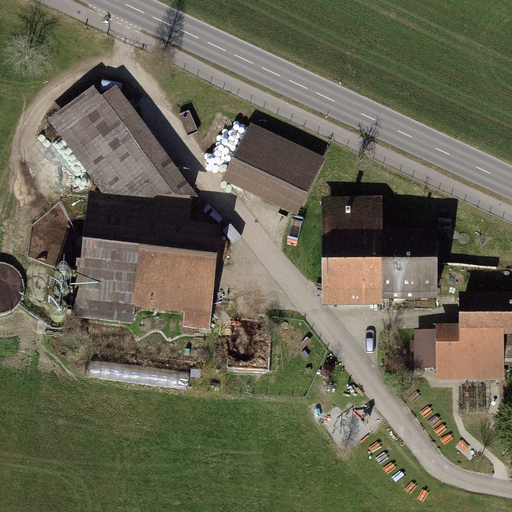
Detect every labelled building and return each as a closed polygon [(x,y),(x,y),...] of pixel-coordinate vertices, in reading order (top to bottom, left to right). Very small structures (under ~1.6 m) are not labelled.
[(114,86),(52,129),(104,201),(96,200),(86,315),(215,330),(225,238),(193,235),(194,197),(114,86)] [(329,168),(259,134),(233,188),(303,222),(329,168)] [(392,204),(333,204),(333,316),(446,316),(446,241),(392,241),(392,204)] [(72,266),(77,248),(38,239),(34,256),(72,266)] [(0,272),(0,291),(7,301),(25,288),(8,266),(0,272)] [(511,306),(462,306),(462,338),(438,337),(437,382),(511,383),(511,306)]
